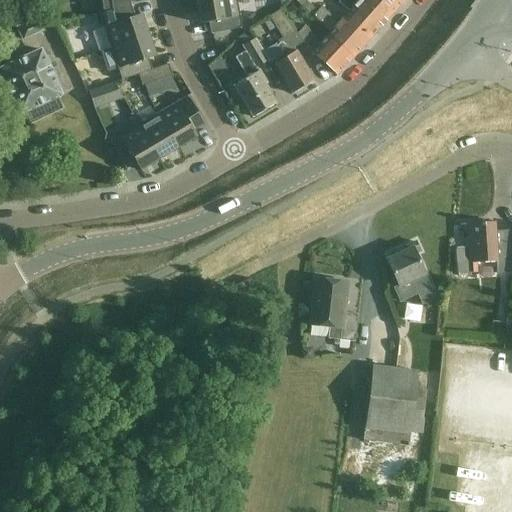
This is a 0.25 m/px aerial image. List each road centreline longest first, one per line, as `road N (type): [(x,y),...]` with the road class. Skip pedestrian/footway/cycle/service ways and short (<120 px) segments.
road 1 (secondary): [(0,281),(68,251),(179,232),(261,197),(353,150),(466,49)]
road 2 (residential): [(511,153),(469,152),(278,260)]
road 3 (residential): [(230,156),(319,110),(433,0)]
road 4 (residential): [(0,222),(128,207),(230,156)]
road 5 (residential): [(230,156),(163,0)]
